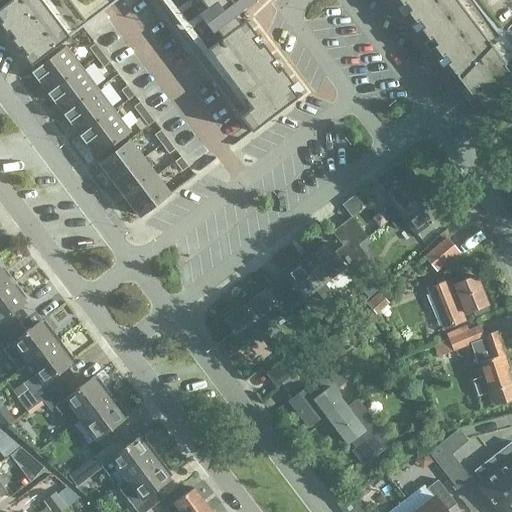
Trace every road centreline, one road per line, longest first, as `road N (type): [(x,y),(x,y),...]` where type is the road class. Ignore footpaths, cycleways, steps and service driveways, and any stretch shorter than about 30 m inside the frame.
road 1 (residential): [(351,97),(132,265)]
road 2 (residential): [(171,314),(387,144)]
road 3 (residential): [(321,511),(171,314)]
road 4 (residential): [(132,265),(0,91)]
road 5 (residential): [(126,351),(247,511)]
road 6 (residential): [(511,251),(469,160),(428,111)]
road 7 (residential): [(0,183),(86,297)]
road 8 (residential): [(428,111),(344,0)]
road 9 (residential): [(305,0),(288,13),(351,97)]
